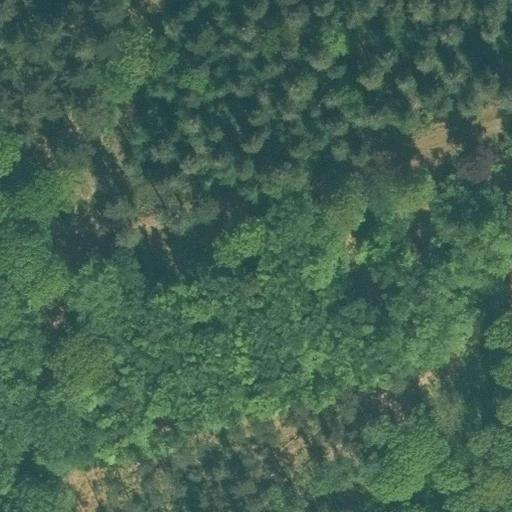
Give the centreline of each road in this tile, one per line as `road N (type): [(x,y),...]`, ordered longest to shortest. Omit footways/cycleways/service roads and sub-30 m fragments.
road 1 (track): [(0,284),(511,113)]
road 2 (track): [(17,511),(163,0)]
